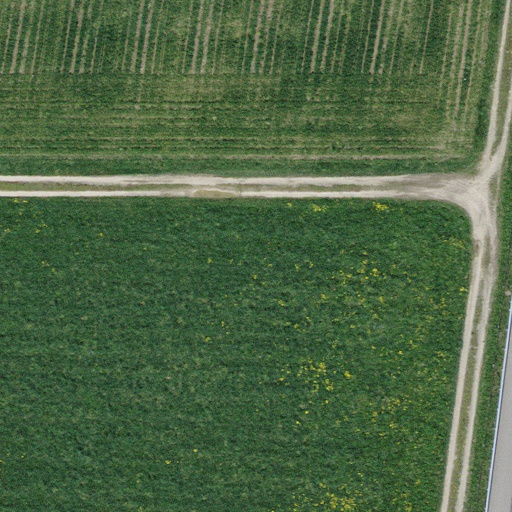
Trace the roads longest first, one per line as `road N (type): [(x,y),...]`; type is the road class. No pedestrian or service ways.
road 1 (track): [(480,188),(0,185)]
road 2 (track): [(480,188),(487,239),(452,511)]
road 3 (track): [(511,32),(497,139),(480,188)]
